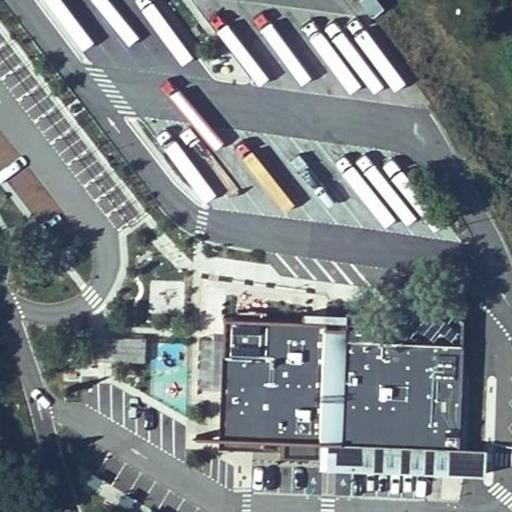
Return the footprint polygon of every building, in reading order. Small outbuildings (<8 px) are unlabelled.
[(372,20),(386,10),(378,0),(360,0),(359,1),(372,20)] [(195,15),(245,77),(260,65),(210,3),(195,15)] [(288,17),(276,26),(324,88),(335,79),(288,17)] [(369,34),(358,43),(400,97),(411,88),(369,34)] [(157,139),(198,206),(214,196),(174,129),(157,139)] [(327,158),(314,168),(355,221),(368,211),(327,158)] [(386,174),(373,183),(411,237),(424,228),(386,174)] [(326,263),(373,268),(374,254),(328,249),(326,263)] [(265,357),(223,356),(221,438),(329,440),(459,444),(462,343),(346,340),(346,326),(325,325),(325,319),(266,318),(265,357)] [(96,361),(147,363),(147,339),(96,337),(96,361)] [(104,411),(113,387),(88,378),(79,402),(104,411)]
